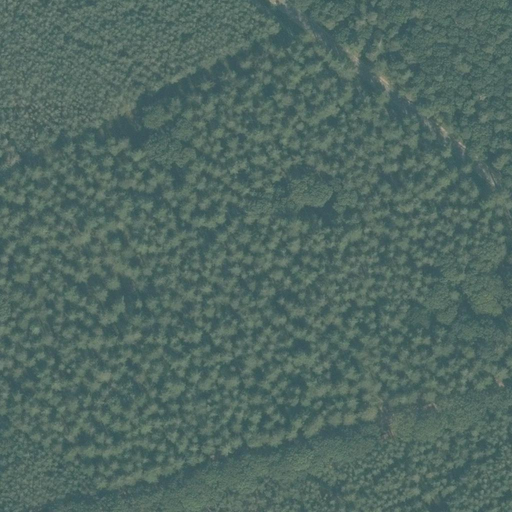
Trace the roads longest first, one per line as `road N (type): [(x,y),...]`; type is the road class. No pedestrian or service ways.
road 1 (track): [(69,511),(511,394)]
road 2 (tertiary): [(511,193),(277,0)]
